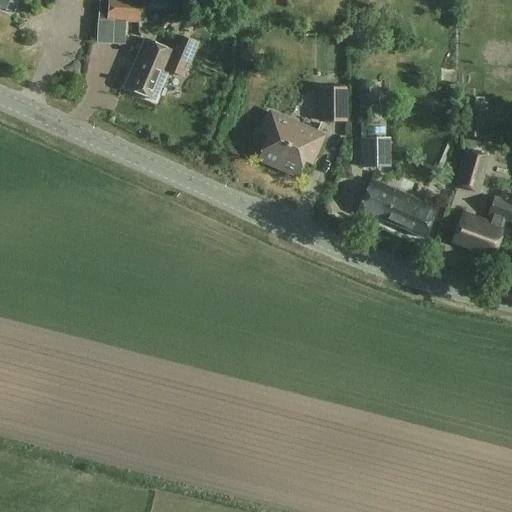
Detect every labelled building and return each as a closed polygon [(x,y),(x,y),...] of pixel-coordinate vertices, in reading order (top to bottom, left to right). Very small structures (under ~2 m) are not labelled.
[(99,0),(98,30),(107,33),(106,42),(122,43),(123,23),(143,24),(144,10),(170,11),(170,0),(99,0)] [(198,46),(178,38),(171,52),(144,40),(124,88),(154,101),(168,71),(183,78),(198,46)] [(100,41),(95,56),(105,59),(109,44),(100,41)] [(347,123),(346,88),(318,89),(318,123),(347,123)] [(378,123),(377,89),(360,89),(361,124),(378,123)] [(484,98),(464,98),(463,138),(483,138),(484,98)] [(324,135),(270,112),(262,130),(270,133),(259,158),(297,175),(307,153),(314,157),(324,135)] [(391,170),(390,138),(360,139),(361,171),(391,170)] [(489,157),(464,150),(454,187),(479,194),(489,157)] [(437,209),(371,181),(356,215),(382,226),(383,222),(424,240),(437,209)] [(489,225),(462,215),(451,244),(491,258),(501,229),(500,229),(504,218),(511,221),(511,220),(511,200),(495,194),(488,212),(493,214),(489,225)]
